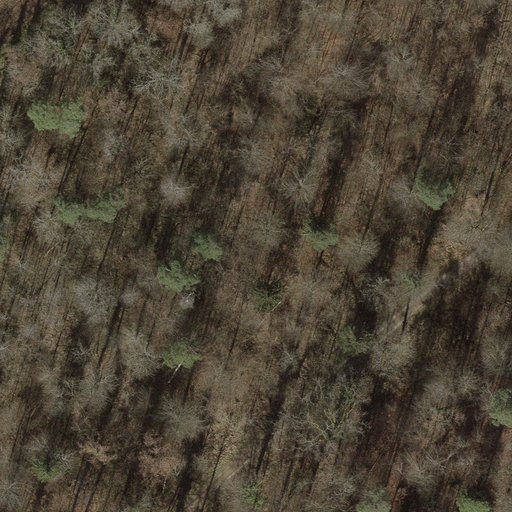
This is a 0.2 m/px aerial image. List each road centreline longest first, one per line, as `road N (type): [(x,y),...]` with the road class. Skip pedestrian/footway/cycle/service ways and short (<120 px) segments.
road 1 (track): [(189,511),(295,413),(511,235)]
road 2 (track): [(0,94),(92,0)]
